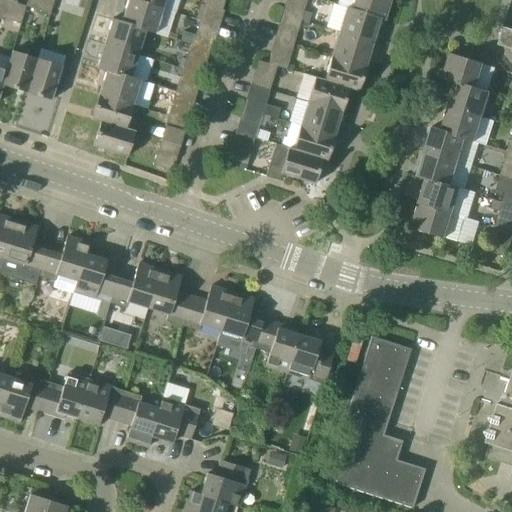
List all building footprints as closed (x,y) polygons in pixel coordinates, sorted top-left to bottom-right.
[(25,6),(5,0),(0,0),(0,17),(20,24),(25,6)] [(49,0),(27,0),(25,6),(50,14),(54,1),(49,0)] [(131,0),(127,0),(121,22),(146,30),(145,31),(154,34),(162,9),(131,0)] [(131,0),(162,9),(164,0),(131,0)] [(222,10),(225,1),(221,0),(205,0),(204,5),(200,4),(195,19),(200,20),(199,21),(217,26),(222,10)] [(287,0),(283,15),(301,20),(307,22),(310,15),(303,13),(306,0),(287,0)] [(338,0),(338,4),(346,7),(380,18),(380,20),(384,21),(390,0),(338,0)] [(380,18),(346,7),(338,32),(373,42),(380,20),(380,18)] [(293,45),(301,20),(283,15),(275,40),(293,45)] [(121,22),(112,19),(104,44),(138,55),(145,31),(146,30),(121,22)] [(210,49),(217,26),(199,21),(192,44),(210,49)] [(511,49),(511,29),(503,27),(498,45),(511,49)] [(365,66),(373,42),(338,32),(331,56),(365,66)] [(131,78),(131,77),(138,55),(104,44),(96,69),(105,72),(106,71),(131,78)] [(205,65),(210,49),(192,44),(190,44),(186,59),(183,69),(200,74),(203,64),(205,65)] [(51,101),(61,66),(65,56),(41,49),(38,59),(36,58),(25,92),(51,101)] [(25,92),(36,58),(12,51),(10,58),(1,85),(2,86),(25,92)] [(495,68),(484,64),(450,53),(442,79),(456,84),(456,82),(488,92),(489,91),(495,68)] [(286,70),(289,60),(271,54),(268,64),(277,67),(286,70)] [(1,85),(10,58),(0,55),(0,93),(2,86),(1,85)] [(357,92),(365,66),(331,56),(324,80),(323,81),(348,89),(357,92)] [(259,61),(256,70),(251,85),(269,91),(277,67),(268,64),(259,61)] [(200,74),(183,69),(175,92),(193,97),(200,74)] [(140,80),(131,77),(131,78),(106,71),(105,72),(98,95),(132,106),(140,80)] [(324,80),(314,77),(303,74),(296,98),(307,101),(307,102),(341,112),(348,89),(323,81),(324,80)] [(490,92),(489,91),(488,92),(456,82),(456,84),(448,107),(482,118),(490,92)] [(265,105),(269,91),(251,85),(244,108),(262,114),(271,117),(274,108),(265,105)] [(125,129),(132,106),(98,95),(91,120),(100,123),(100,121),(125,129)] [(334,136),(341,112),(307,102),(300,125),(334,136)] [(171,107),(168,117),(185,122),(188,112),(171,107)] [(475,142),(482,118),(448,107),(441,130),(441,131),(475,142)] [(255,138),(262,114),(244,108),(237,133),(255,138)] [(178,146),(185,122),(168,117),(165,126),(160,140),(178,146)] [(134,131),(125,129),(100,121),(100,123),(92,147),(126,157),(134,131)] [(288,148),(322,159),(321,161),(326,162),(334,136),(300,125),(290,123),(286,138),(283,138),(281,146),(288,148)] [(441,131),(441,130),(432,127),(424,153),(472,168),(479,144),(475,142),(441,131)] [(247,164),(255,138),(237,133),(229,158),(247,164)] [(170,171),(178,146),(160,140),(155,155),(152,165),(170,171)] [(265,177),(278,181),(279,181),(281,174),(314,184),(321,161),(322,159),(288,148),(274,144),(265,177)] [(511,179),(511,153),(508,152),(501,176),(511,179)] [(465,190),(472,168),(424,153),(417,177),(426,180),(426,178),(460,189),(465,190)] [(511,179),(501,176),(496,191),(505,193),(503,202),(511,204),(511,179)] [(453,214),(460,189),(426,178),(426,180),(418,203),(453,214)] [(511,231),(511,204),(503,202),(495,227),(511,231)] [(464,217),(453,214),(418,203),(411,228),(445,238),(445,237),(457,241),(464,217)] [(4,259),(3,259),(15,220),(0,215),(0,271),(1,270),(4,259)] [(38,277),(47,249),(32,244),(37,227),(15,220),(3,259),(4,259),(1,270),(20,276),(22,272),(38,277)] [(505,257),(511,233),(511,231),(495,227),(487,251),(505,257)] [(76,281),(85,254),(89,243),(67,236),(61,253),(47,249),(38,277),(39,277),(37,283),(43,286),(46,279),(55,282),(53,286),(72,292),(76,281)] [(109,304),(117,276),(103,271),(106,261),(85,254),(76,281),(72,292),(100,301),(109,304)] [(147,308),(159,270),(138,263),(132,280),(117,276),(109,304),(125,309),(127,302),(147,308)] [(181,326),(190,298),(175,294),(181,277),(159,270),(147,308),(167,315),(165,321),(181,326)] [(219,331),(231,292),(210,286),(205,303),(190,298),(181,326),(198,332),(200,325),(219,331)] [(254,349),(263,319),(262,321),(248,316),(253,299),(231,292),(219,331),(220,331),(215,345),(239,353),(241,345),(254,349)] [(100,301),(96,314),(105,316),(109,304),(100,301)] [(286,373),(298,335),(278,329),(279,324),(263,319),(254,349),(261,351),(269,354),(265,367),(286,373)] [(101,338),(128,344),(131,333),(104,327),(101,338)] [(323,385),(332,355),(331,355),(330,357),(316,352),(320,342),(298,335),(286,373),(323,385)] [(325,480),(412,508),(424,469),(396,460),(402,441),(383,435),(410,349),(371,337),(325,480)] [(511,373),(506,394),(502,405),(498,404),(494,415),(489,418),(492,423),(490,429),(484,432),(487,438),(485,443),(490,444),(486,458),(511,466),(511,373)] [(0,405),(9,378),(0,374),(0,405)] [(76,418),(88,380),(67,374),(63,387),(47,382),(38,410),(39,410),(38,411),(55,417),(63,419),(65,414),(76,418)] [(38,410),(47,382),(32,377),(30,384),(9,378),(0,405),(0,416),(19,422),(25,405),(38,410)] [(115,419),(124,391),(88,380),(76,418),(98,425),(101,414),(115,419)] [(186,401),(188,386),(166,382),(164,397),(186,401)] [(151,436),(159,409),(140,403),(142,396),(124,391),(115,419),(131,424),(125,440),(147,447),(151,436)] [(151,436),(172,443),(175,432),(189,437),(189,438),(190,439),(198,409),(163,398),(159,409),(151,436)] [(218,411),(214,422),(228,426),(231,415),(218,411)] [(304,438),(293,434),(287,450),(299,454),(304,438)] [(285,456),(269,451),(265,464),(282,468),(285,456)] [(199,495),(234,506),(238,507),(250,470),(221,461),(220,462),(222,463),(217,477),(207,473),(200,494),(199,495)] [(199,495),(200,494),(189,491),(182,511),(231,511),(234,506),(199,495)] [(64,511),(66,506),(50,501),(52,495),(42,492),(41,498),(30,494),(24,511),(64,511)]
